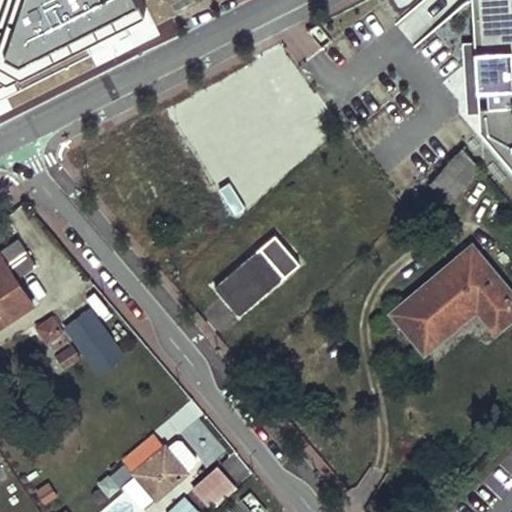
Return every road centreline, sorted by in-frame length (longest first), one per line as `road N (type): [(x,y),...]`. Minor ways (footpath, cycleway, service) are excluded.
road 1 (residential): [(11,138),(29,170),(318,511)]
road 2 (residential): [(11,138),(286,0)]
